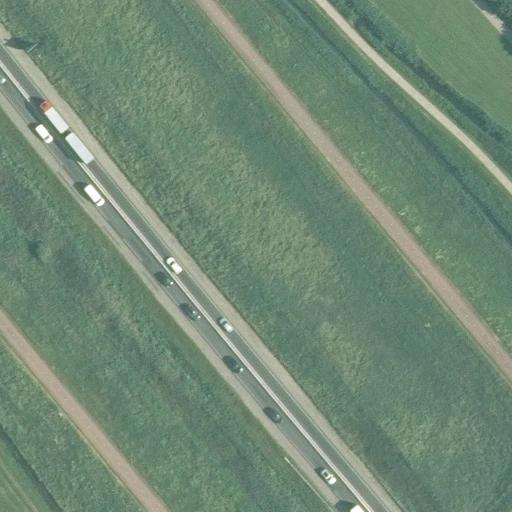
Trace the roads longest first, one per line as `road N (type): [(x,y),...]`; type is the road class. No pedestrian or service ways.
road 1 (trunk): [(381,511),(0,50)]
road 2 (trunk): [(0,76),(358,511)]
